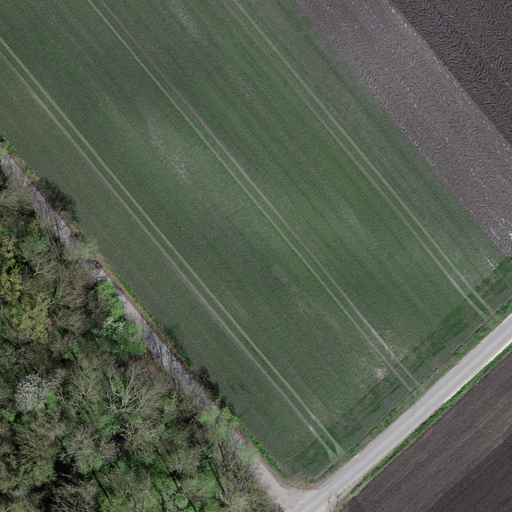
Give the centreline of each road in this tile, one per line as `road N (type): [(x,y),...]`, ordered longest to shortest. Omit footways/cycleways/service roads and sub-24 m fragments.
road 1 (track): [(292,511),(0,157)]
road 2 (unclassified): [(511,326),(310,511)]
